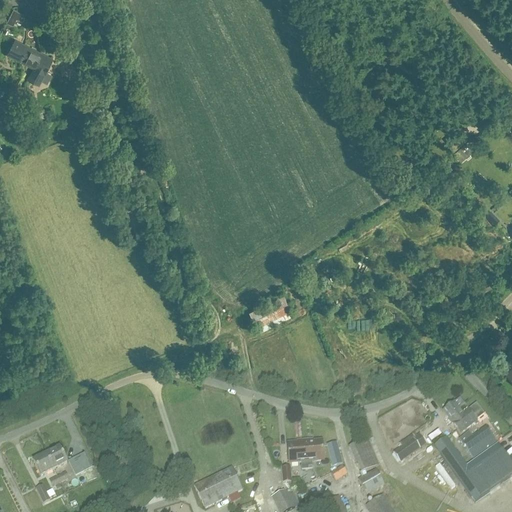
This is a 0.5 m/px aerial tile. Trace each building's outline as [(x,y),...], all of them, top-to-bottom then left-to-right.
[(7,55),(34,68),(41,54),(15,40),(7,55)] [(41,54),(34,68),(28,80),(39,85),(41,81),(47,84),(51,75),(45,72),(52,59),(41,54)] [(23,87),(12,83),(7,96),(19,100),(20,97),(23,88),(23,87)] [(29,110),(29,118),(44,117),(44,109),(29,110)] [(506,121),(501,126),(505,131),(510,126),(506,121)] [(472,140),(453,154),(460,162),(478,148),(472,140)] [(487,279),(473,287),(478,296),(492,289),(487,279)] [(259,334),(294,316),(283,295),(249,313),(259,334)] [(350,309),(352,316),(368,311),(366,305),(350,309)] [(453,415),(465,406),(460,399),(443,412),(451,423),(459,434),(464,430),(453,415)] [(453,415),(464,430),(476,421),(474,418),(482,412),(476,404),(468,411),(465,406),(453,415)] [(497,443),(486,427),(472,437),(469,432),(458,440),(473,460),(497,443)] [(369,435),(350,442),(360,468),(379,461),(369,435)] [(400,463),(420,449),(413,439),(393,453),(400,463)] [(434,447),(475,504),(511,477),(511,456),(508,460),(498,446),(467,468),(446,439),(434,447)] [(305,444),(307,470),(312,470),(311,462),(323,461),(321,442),(305,444)] [(307,470),(305,444),(288,445),(289,464),(301,463),(302,471),(307,470)] [(46,455),(54,471),(67,464),(59,448),(58,449),(46,455)] [(40,477),(54,471),(46,455),(33,462),(33,461),(33,462),(40,477)] [(76,459),(68,463),(75,476),(83,473),(76,459)] [(282,483),(291,483),(290,467),(281,468),(282,483)] [(335,483),(347,475),(342,467),(330,474),(335,483)] [(204,509),(242,491),(231,468),(193,486),(204,509)] [(367,496),(385,485),(376,470),(358,480),(367,496)] [(61,484),(68,480),(65,473),(57,478),(61,484)] [(53,489),(61,484),(57,478),(49,482),(53,489)] [(43,505),(50,501),(42,486),(35,489),(43,505)] [(286,490),(273,497),(281,511),(287,511),(295,508),(286,490)] [(368,511),(393,511),(382,495),(365,506),(368,511)] [(317,511),(346,511),(339,497),(315,508),(317,511)]
